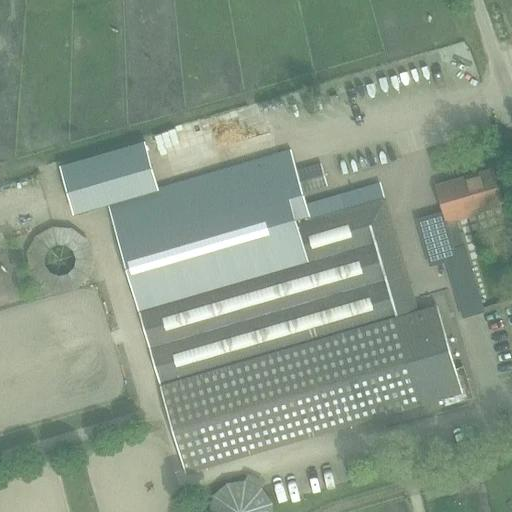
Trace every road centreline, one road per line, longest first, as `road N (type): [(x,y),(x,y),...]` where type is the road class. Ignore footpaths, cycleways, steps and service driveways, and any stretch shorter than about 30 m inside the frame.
road 1 (unknown): [(284,139),(465,89),(492,56)]
road 2 (unclassified): [(511,115),(472,0)]
